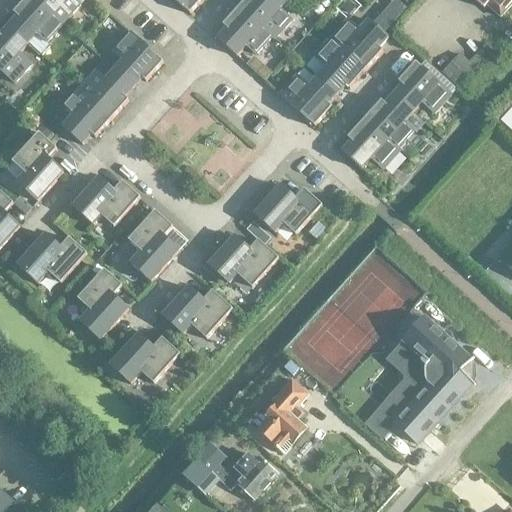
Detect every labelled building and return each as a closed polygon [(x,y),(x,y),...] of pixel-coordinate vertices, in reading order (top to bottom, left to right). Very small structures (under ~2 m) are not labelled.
[(64,25),(35,0),(27,0),(14,15),(18,18),(9,27),(29,45),(38,36),(47,44),(64,25)] [(35,0),(64,25),(64,26),(80,7),(72,0),(35,0)] [(173,0),(190,15),(204,0),(173,0)] [(289,1),(287,0),(247,0),(240,8),(276,40),(292,22),(280,11),(289,1)] [(401,0),(394,0),(377,18),(388,28),(408,6),(401,0)] [(511,0),(475,0),(475,1),(485,9),(488,6),(501,18),(511,5),(511,0)] [(276,40),(240,8),(224,27),(227,30),(218,40),(238,58),(247,48),(256,56),(272,39),(275,41),(276,40)] [(360,32),(348,21),(331,39),(367,71),(383,53),(380,50),(389,39),(369,22),(360,32)] [(29,45),(9,27),(0,37),(0,36),(0,71),(15,85),(32,66),(20,55),(29,45)] [(123,62),(115,72),(134,89),(143,80),(146,83),(164,64),(131,34),(114,54),(123,62)] [(367,71),(331,39),(314,58),(324,66),(315,76),(338,96),(346,87),(350,90),(367,71)] [(487,44),(470,63),(479,71),(496,53),(487,44)] [(444,74),(462,91),(479,72),(460,55),(444,74)] [(403,87),(394,96),(414,114),(422,105),(432,113),(449,94),(416,64),(399,83),(403,87)] [(97,73),(80,91),(112,121),(129,102),(126,99),(134,89),(115,72),(106,81),(97,73)] [(338,96),(315,76),(306,86),(296,78),(280,96),(315,128),(333,109),(329,106),(338,96)] [(80,91),(63,110),(73,119),(64,129),(83,146),(92,136),(96,139),(112,121),(80,91)] [(382,102),(365,121),(400,153),(401,152),(398,150),(414,132),(405,124),(414,114),(394,96),(385,106),(382,102)] [(198,171),(224,190),(254,146),(204,111),(201,117),(222,132),(212,145),(215,147),(198,171)] [(365,121),(348,140),(352,143),(343,153),(362,171),(372,160),(384,171),(400,153),(365,121)] [(26,176),(15,187),(36,206),(64,174),(49,161),(57,151),(40,135),(13,164),(26,176)] [(99,180),(71,211),(92,229),(102,218),(115,229),(141,200),(123,184),(114,193),(99,180)] [(281,187),(255,216),(277,235),(285,226),(296,237),(323,208),(305,191),(296,201),(281,187)] [(0,193),(0,251),(20,229),(5,215),(14,206),(0,193)] [(142,254),(131,265),(152,284),(180,252),(165,239),(174,229),(156,213),(129,242),(142,254)] [(46,236),(38,245),(18,267),(39,286),(49,274),(62,285),(88,256),(70,240),(61,249),(46,236)] [(259,242),(250,252),(235,238),(209,267),(231,286),(239,277),(250,288),(277,258),(259,242)] [(511,247),(500,261),(511,271),(511,247)] [(105,272),(78,301),(91,312),(81,324),(101,342),(129,311),(114,298),(123,288),(105,272)] [(189,289),(163,317),(184,336),(192,328),(204,338),(231,309),(213,293),(204,303),(189,289)] [(439,328),(436,328),(426,319),(420,325),(415,325),(409,331),(409,337),(404,342),(424,360),(421,363),(426,367),(425,371),(426,379),(427,384),(430,386),(396,424),(419,445),(441,421),(445,421),(449,417),(448,413),(453,408),(456,408),(460,404),(460,400),(474,384),(471,382),(473,377),(472,369),(471,364),(473,362),(458,348),(458,345),(454,341),(450,341),(444,335),(444,332),(439,328)] [(139,336),(111,367),(132,386),(142,374),(154,385),(181,356),(163,340),(154,350),(139,336)] [(294,446),(307,431),(290,416),(308,396),(292,382),(273,404),(276,407),(265,418),(268,421),(257,433),(272,445),(281,435),(294,446)] [(232,466),(219,481),(231,492),(237,485),(256,503),(279,477),(259,459),(256,462),(249,456),(236,470),(232,466)] [(19,511),(0,494),(0,511),(19,511)]
